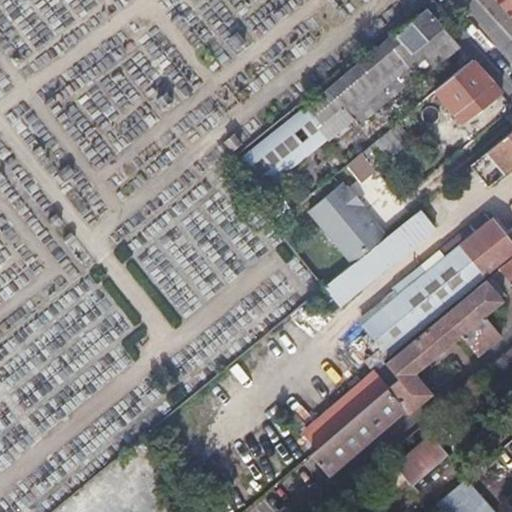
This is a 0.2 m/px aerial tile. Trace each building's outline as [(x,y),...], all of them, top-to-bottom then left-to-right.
[(321,119),(332,111),(343,103),(358,121),(417,74),(420,78),(461,45),(445,27),(427,7),(307,103),(321,119)] [(436,87),(456,112),(463,121),(502,91),(489,76),(472,58),(436,87)] [(398,119),(360,150),(373,166),(411,135),(398,119)] [(511,128),(491,146),(456,175),(461,181),(475,170),(487,184),(511,163),(511,128)] [(308,208),(352,260),(387,233),(368,211),(366,213),(358,204),(363,200),(349,184),(346,187),(341,181),(308,208)] [(511,222),(503,231),(485,209),(439,248),(444,254),(396,294),(362,322),(388,354),(511,250),(511,222)] [(390,288),(396,294),(444,254),(439,248),(390,288)] [(511,280),(511,257),(501,267),(511,280)] [(499,303),(482,283),(477,287),(494,307),(499,303)] [(304,457),(299,462),(316,481),(396,415),(401,421),(424,401),(406,380),(450,344),(468,364),(493,343),(476,322),(494,307),(477,287),(387,362),(399,377),(388,387),(319,445),(304,457)] [(511,329),(492,346),(500,356),(511,346),(511,329)] [(383,358),(371,368),(375,372),(388,387),(399,377),(387,362),(383,358)] [(306,430),(319,445),(388,387),(375,372),(306,430)] [(442,407),(448,414),(454,421),(466,411),(454,397),(442,407)] [(319,445),(306,430),(295,440),(301,448),(298,451),(304,457),(319,445)] [(419,490),(438,475),(456,460),(433,432),(396,461),(419,490)] [(297,464),(299,462),(304,457),(298,451),(292,457),(297,464)] [(494,511),(464,478),(435,502),(443,511),(494,511)]
